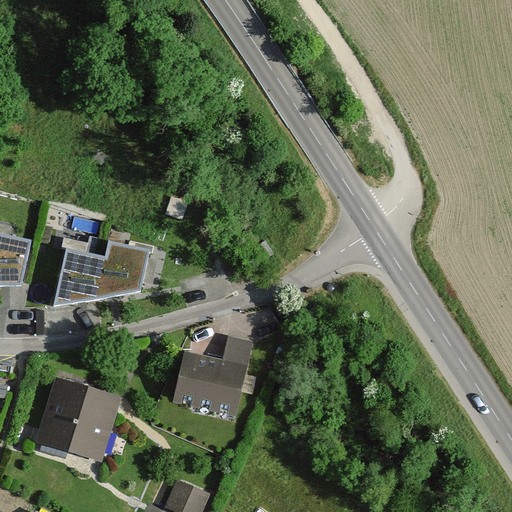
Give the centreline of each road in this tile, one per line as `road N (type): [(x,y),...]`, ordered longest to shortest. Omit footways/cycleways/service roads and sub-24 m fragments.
road 1 (residential): [(0,347),(152,332),(222,310),(301,275),(374,227)]
road 2 (residential): [(225,0),(374,227)]
road 3 (track): [(374,227),(402,196),(399,150),(306,0)]
road 4 (residential): [(511,439),(374,227)]
